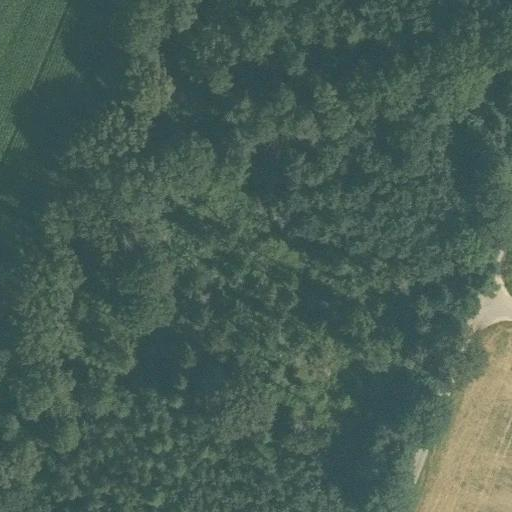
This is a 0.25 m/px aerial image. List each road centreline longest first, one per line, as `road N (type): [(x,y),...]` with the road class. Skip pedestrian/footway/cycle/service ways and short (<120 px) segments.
road 1 (track): [(0,326),(135,0)]
road 2 (track): [(400,511),(481,299),(511,313)]
